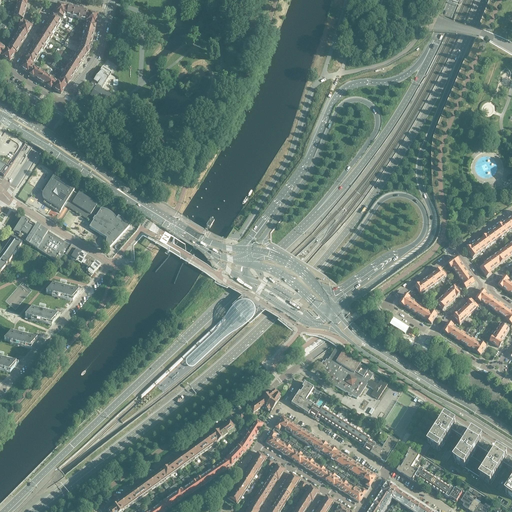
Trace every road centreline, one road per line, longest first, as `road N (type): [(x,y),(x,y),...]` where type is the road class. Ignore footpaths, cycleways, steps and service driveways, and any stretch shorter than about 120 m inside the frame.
road 1 (trunk): [(301,228),(3,511)]
road 2 (trunk): [(32,511),(198,382),(292,294)]
road 3 (trunk): [(264,234),(312,166),(336,109),(353,99),(374,109),(377,127),(301,228)]
road 4 (primary): [(335,310),(428,241),(433,219),(418,164),(459,49)]
road 5 (primary): [(436,37),(403,76),(352,84),(337,95),(301,169),(242,251)]
road 6 (residential): [(4,198),(105,268),(0,390)]
road 7 (secondary): [(242,251),(201,239),(0,106)]
road 8 (secondary): [(0,116),(212,254),(238,263)]
road 9 (residential): [(287,373),(99,511)]
road 10 (trunk): [(292,294),(387,196),(408,196),(424,213),(423,234),(400,253)]
road 11 (tertiary): [(325,317),(373,358),(511,444)]
road 12 (tertiary): [(511,434),(359,337),(335,310)]
road 13 (primary): [(349,226),(459,49)]
road 14 (primary): [(436,37),(393,121),(344,185)]
road 15 (residential): [(385,471),(282,405)]
road 16 (residential): [(287,373),(386,304)]
